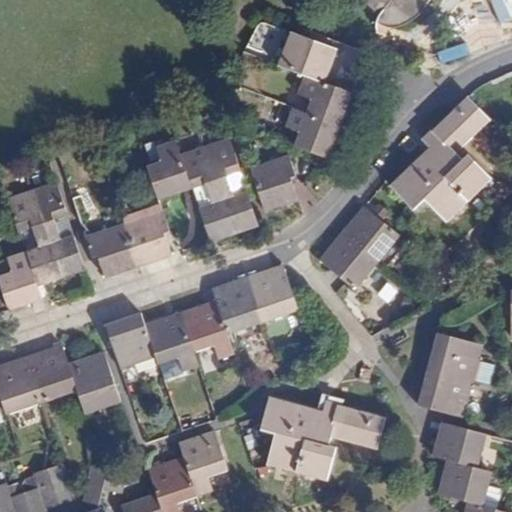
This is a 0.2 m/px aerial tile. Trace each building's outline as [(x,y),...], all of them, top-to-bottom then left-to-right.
[(366,0),(395,20),(408,18),(424,5),(430,0),(366,0)] [(282,64),(308,73),(331,81),(343,47),(294,30),(282,64)] [(310,113),(346,126),(358,91),(331,81),(308,73),(301,92),(316,97),(310,113)] [(431,149),(395,183),(392,186),(414,210),(426,199),(446,220),(490,178),(468,156),(463,161),(455,153),(489,120),(468,98),(445,120),(423,141),(431,149)] [(346,126),(310,113),(295,108),(289,126),(303,130),(298,146),(331,157),(334,159),(346,126)] [(228,139),(181,154),(192,188),(207,184),(213,202),(200,206),(211,242),(258,227),(247,191),(232,196),(226,177),(239,173),(228,139)] [(160,199),(192,188),(181,154),(177,142),(158,148),(163,161),(149,166),(160,199)] [(296,176),(290,155),(251,168),(265,210),(297,199),(290,177),(296,176)] [(24,248),(26,253),(38,286),(86,270),(73,232),(59,237),(55,226),(70,221),(59,188),(35,196),(14,203),(26,237),(37,233),(40,242),(24,248)] [(367,204),(343,233),(380,263),(404,234),(367,204)] [(125,225),(139,266),(172,255),(164,233),(170,231),(164,212),(125,225)] [(139,266),(125,225),(87,237),(93,257),(99,256),(106,277),(139,266)] [(357,292),(380,263),(343,233),(320,262),(350,286),(357,292)] [(42,300),(38,286),(26,253),(8,260),(13,273),(0,277),(0,280),(10,310),(42,300)] [(250,277),(265,322),(299,310),(295,298),(284,265),(250,277)] [(265,322),(250,277),(215,288),(219,300),(230,333),(265,322)] [(182,313),(195,350),(217,343),(222,356),(236,352),(230,333),(219,300),(182,313)] [(122,369),(157,357),(146,324),(143,313),(107,325),(122,369)] [(182,313),(146,324),(157,357),(159,362),(181,354),(185,368),(199,364),(195,350),(182,313)] [(430,370),(475,384),(485,349),(440,335),(430,370)] [(44,403),(80,391),(72,366),(65,347),(29,359),(44,403)] [(107,354),(72,366),(80,391),(88,416),(124,404),(107,354)] [(44,403),(29,359),(0,368),(0,392),(6,410),(8,416),(9,415),(44,403)] [(475,384),(430,370),(420,405),(465,418),(475,384)] [(324,412),(300,406),(271,399),(267,414),(263,428),(279,432),(271,465),(329,481),(338,448),(330,446),(332,437),(378,449),(379,442),(386,418),(340,406),(327,403),(324,412)] [(449,459),(479,468),(489,435),(445,422),(435,455),(449,459)] [(179,444),(184,458),(198,497),(220,489),(215,475),(228,471),(214,432),(179,444)] [(180,511),(177,504),(198,497),(184,458),(150,470),(158,494),(164,511),(180,511)] [(439,493),(470,502),(482,506),(491,475),(492,472),(479,468),(449,459),(439,493)] [(128,471),(95,463),(85,500),(101,504),(106,487),(123,492),(126,482),(128,471)] [(7,484),(0,486),(0,511),(47,511),(46,508),(75,498),(64,465),(34,475),(39,488),(11,497),(7,484)] [(164,511),(158,494),(122,506),(124,511),(164,511)] [(504,511),(482,506),(470,502),(466,511),(504,511)]
